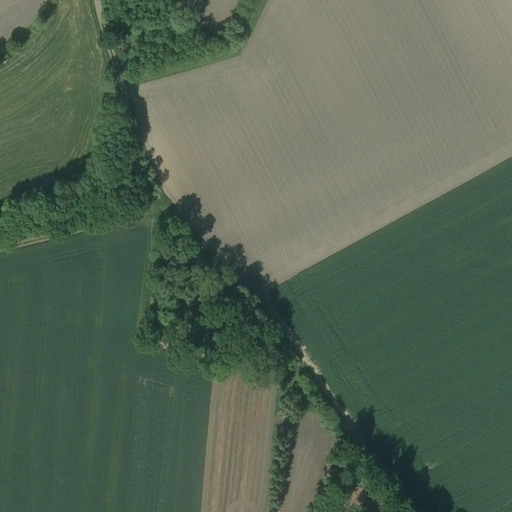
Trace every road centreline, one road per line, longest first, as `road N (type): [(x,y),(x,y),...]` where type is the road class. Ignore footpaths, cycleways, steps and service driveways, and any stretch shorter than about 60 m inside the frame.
road 1 (track): [(97,0),(136,166),(155,203),(138,315),(105,381),(0,397)]
road 2 (track): [(404,511),(292,389),(155,203)]
road 3 (track): [(128,332),(292,389)]
road 4 (track): [(136,166),(73,210),(0,233)]
